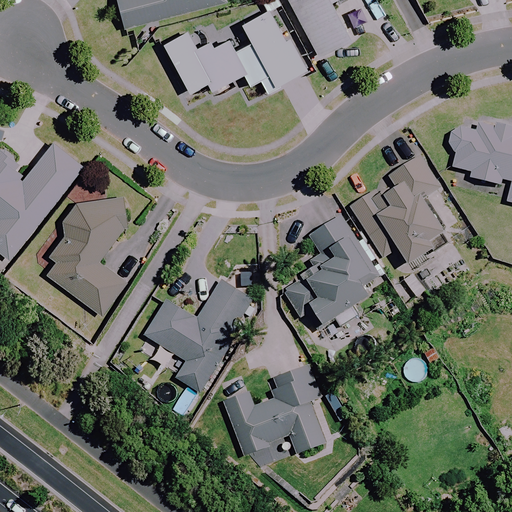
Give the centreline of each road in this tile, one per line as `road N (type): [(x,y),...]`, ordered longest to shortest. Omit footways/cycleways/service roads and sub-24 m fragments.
road 1 (residential): [(511,46),(447,57),(381,94),(299,167),(263,181),(176,163),(66,86),(16,36)]
road 2 (primary): [(0,436),(94,511)]
